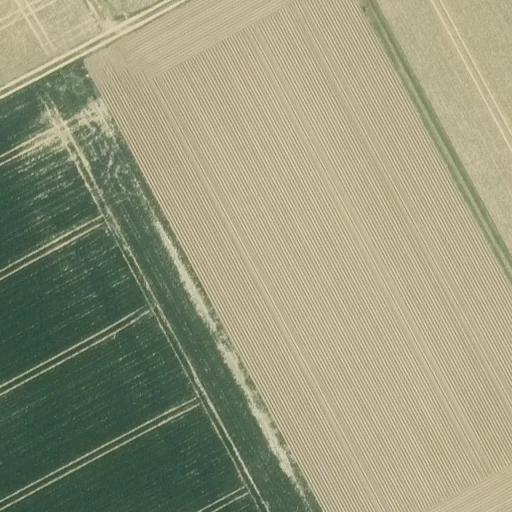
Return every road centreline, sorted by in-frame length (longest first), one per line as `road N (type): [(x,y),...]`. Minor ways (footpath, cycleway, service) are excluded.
road 1 (track): [(364,0),(511,277)]
road 2 (track): [(177,0),(0,94)]
